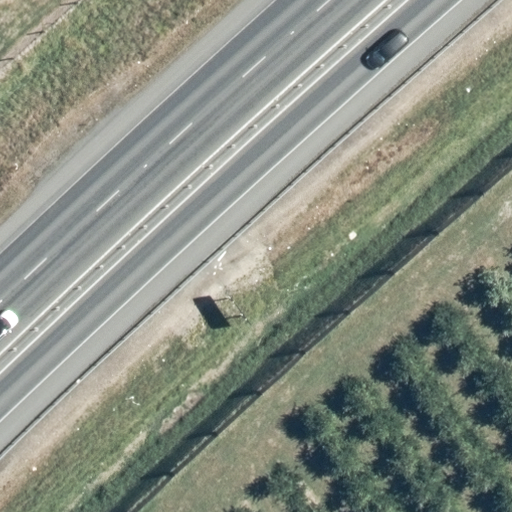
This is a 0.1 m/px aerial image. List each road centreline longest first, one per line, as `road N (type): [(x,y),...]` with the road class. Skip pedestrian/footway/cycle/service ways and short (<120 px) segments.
road 1 (trunk): [(444,0),(201,208),(0,404)]
road 2 (trunk): [(0,306),(335,0)]
